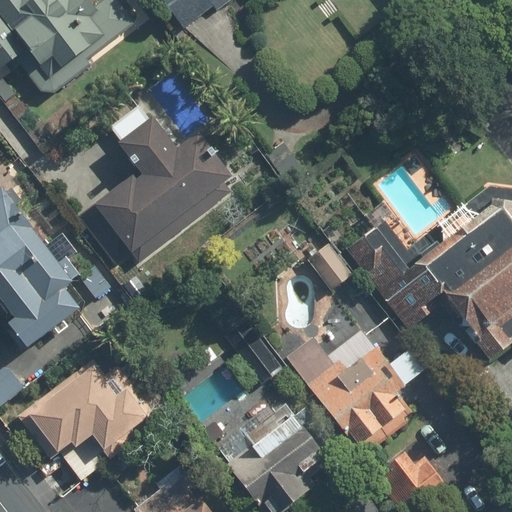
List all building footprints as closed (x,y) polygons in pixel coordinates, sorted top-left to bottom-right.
[(19,61),(52,99),(145,18),(129,0),(100,0),(100,1),(99,0),(0,0),(0,65),(6,72),(19,61)] [(226,0),(168,0),(190,28),(226,0)] [(435,0),(392,0),(408,21),(435,0)] [(154,114),(144,102),(116,124),(152,169),(144,175),(138,168),(102,196),(142,246),(240,168),(206,125),(186,141),(160,109),(154,114)] [(293,148),(276,162),(291,179),(307,165),(293,148)] [(0,188),(0,232),(34,205),(12,179),(0,188)] [(511,193),(420,259),(390,218),(350,247),(408,328),(451,298),(493,357),(511,343),(511,193)] [(19,317),(40,343),(89,303),(72,281),(86,269),(59,237),(53,242),(29,212),(0,235),(0,255),(7,264),(0,269),(0,277),(26,310),(19,317)] [(321,234),(305,246),(313,256),(309,258),(333,289),(356,271),(332,240),(328,243),(321,234)] [(115,284),(99,265),(83,279),(98,297),(104,292),(115,284)] [(337,355),(318,334),(292,357),(371,446),(423,401),(408,384),(433,362),(415,343),(399,357),(371,325),(337,355)] [(35,401),(67,447),(81,437),(84,443),(101,431),(112,446),(137,428),(139,431),(161,412),(110,344),(35,401)] [(3,358),(0,360),(0,404),(24,386),(3,358)] [(279,464),(307,496),(324,480),(317,473),(343,449),(316,419),(321,414),(310,401),(300,410),(290,399),(278,410),(270,400),(260,409),(253,400),(239,412),(229,400),(205,421),(258,482),(279,464)] [(422,460),(410,446),(383,469),(416,509),(453,477),(431,452),(422,460)] [(224,511),(208,490),(179,511),(224,511)]
